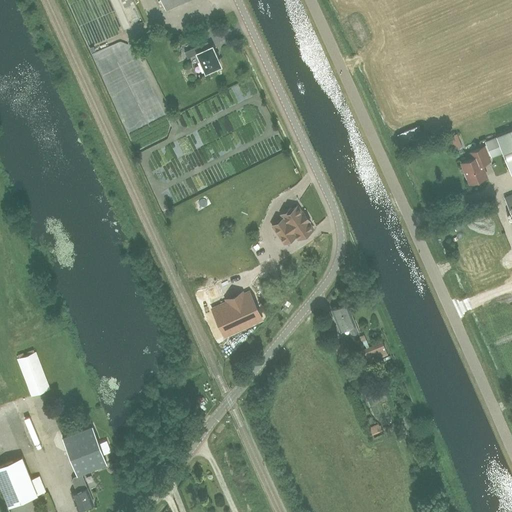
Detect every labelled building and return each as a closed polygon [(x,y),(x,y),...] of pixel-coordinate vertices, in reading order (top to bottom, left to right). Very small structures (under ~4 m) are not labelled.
[(187,0),(161,0),(166,10),(187,0)] [(212,46),(201,51),(198,45),(184,52),(187,58),(197,54),(205,72),(210,70),(211,71),(219,68),(218,66),(220,65),(212,46)] [(500,145),(511,174),(511,173),(511,129),(496,136),(497,137),(490,139),(493,148),(500,145)] [(469,183),(474,181),(475,182),(477,183),(480,182),(482,180),(481,178),(486,176),(481,165),(489,162),(483,146),(469,152),(471,158),(461,162),(469,183)] [(284,216),(272,224),(285,243),(296,235),(298,238),(313,228),(308,221),(310,220),(304,211),(302,213),(297,205),(291,209),(290,207),(282,213),(284,216)] [(249,291),(244,293),(225,302),(211,308),(224,337),(262,319),(249,291)] [(352,335),(358,332),(355,324),(347,303),(339,306),(331,309),(340,331),(348,327),(349,327),(352,335)] [(368,363),(388,355),(382,342),(363,350),(368,363)] [(340,356),(347,353),(342,343),(335,346),(340,356)] [(32,395),(50,389),(35,352),(18,359),(32,395)] [(93,503),(82,473),(107,463),(92,426),(63,438),(63,437),(62,437),(77,476),(73,477),(72,480),(77,492),(71,494),(77,509),(79,509),(80,510),(84,509),(84,507),(93,503)] [(39,476),(30,479),(21,456),(0,465),(0,485),(9,506),(45,491),(39,476)]
